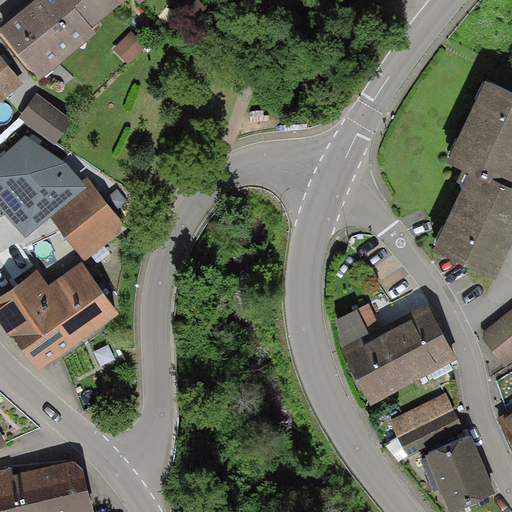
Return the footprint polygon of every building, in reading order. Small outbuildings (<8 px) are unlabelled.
[(120,9),(113,0),(43,0),(0,34),(0,35),(38,83),(96,37),(91,32),(120,9)] [(149,0),(113,0),(120,9),(130,0),(133,0),(140,8),(149,0)] [(147,53),(131,35),(111,52),(128,70),(147,53)] [(0,100),(23,81),(0,53),(0,100)] [(511,173),(511,95),(485,84),(449,164),(465,171),(505,189),(511,173)] [(74,126),(34,98),(17,122),(57,150),(74,126)] [(44,215),(82,185),(67,167),(27,140),(0,163),(0,204),(23,233),(44,215)] [(511,191),(505,189),(465,171),(429,254),(489,281),(511,228),(511,191)] [(129,231),(88,180),(82,185),(44,215),(86,266),(129,231)] [(120,318),(81,268),(49,292),(35,274),(0,300),(0,323),(41,378),(120,318)] [(365,309),(330,327),(345,357),(369,344),(361,330),(373,324),(365,309)] [(511,309),(479,338),(504,367),(511,360),(511,309)] [(345,357),(339,360),(364,408),(454,362),(429,313),(369,344),(345,357)] [(442,393),(383,423),(401,460),(461,430),(442,393)] [(511,415),(496,425),(511,452),(511,415)] [(467,438),(418,458),(439,511),(464,511),(493,500),(467,438)] [(14,475),(0,478),(0,511),(90,511),(81,467),(15,482),(14,475)]
